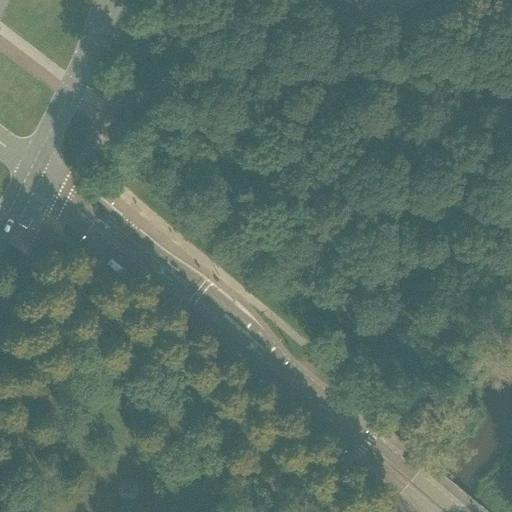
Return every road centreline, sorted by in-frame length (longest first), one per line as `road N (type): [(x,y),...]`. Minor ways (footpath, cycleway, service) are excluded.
road 1 (unclassified): [(456,511),(88,205),(63,196)]
road 2 (unclassified): [(63,196),(77,224),(431,511)]
road 3 (secondary): [(31,168),(117,0)]
